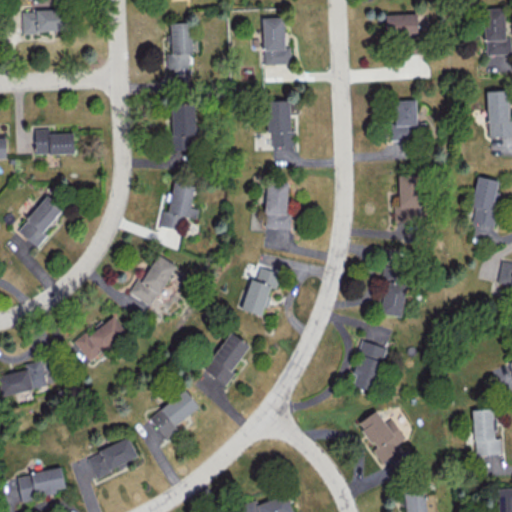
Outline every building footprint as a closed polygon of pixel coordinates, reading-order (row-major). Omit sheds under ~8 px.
[(504,38),(504,7),(483,7),(484,54),(510,54),(510,38),(504,38)] [(20,9),(21,32),(63,31),(63,8),(20,9)] [(385,34),(416,33),(416,12),(384,13),(385,34)] [(262,64),(290,63),(289,46),(284,46),(283,16),(261,17),(262,64)] [(166,68),(188,67),(188,53),(191,53),(190,21),(169,22),(170,54),(166,54),(166,68)] [(507,89),(485,90),(487,136),(511,135),(511,119),(508,119),(507,89)] [(394,125),(390,125),(390,139),(415,139),(414,99),(393,99),(394,125)] [(267,132),(270,132),(271,145),(291,145),(289,100),(266,100),(267,132)] [(34,153),(72,152),(72,132),(48,132),(48,128),(33,128),(34,153)] [(398,206),(392,206),(393,220),(421,220),(419,172),(397,173),(398,206)] [(497,179),(477,175),(468,220),(493,225),(498,197),(493,196),(497,179)] [(158,226),(177,229),(179,215),(195,218),(197,207),(190,206),(193,184),(172,181),(170,193),(163,192),(158,226)] [(285,214),(286,182),(265,182),(263,227),(289,228),(289,214),(285,214)] [(42,231),(63,206),(47,193),(16,230),(36,246),(46,234),(42,231)] [(145,276),(137,273),(128,293),(155,305),(173,262),(154,254),(145,276)] [(511,288),(511,261),(499,260),(496,287),(511,288)] [(241,308),(259,314),(262,305),(265,305),(271,287),(274,288),(279,273),(254,265),(241,308)] [(403,285),(383,284),(380,314),(401,315),(403,285)] [(84,330),(72,340),(89,361),(125,332),(112,315),(88,334),(84,330)] [(231,370),(248,344),(228,331),(203,370),(225,384),(233,372),(231,370)] [(351,384),(370,390),(385,347),(361,339),(350,372),(354,374),(351,384)] [(24,369),(0,374),(0,394),(47,384),(41,358),(23,362),(24,369)] [(148,416),(162,435),(199,407),(184,388),(148,416)] [(473,454),(499,453),(499,437),(494,438),(493,408),(471,408),(473,454)] [(391,417),(384,422),(375,409),(355,423),(381,461),(398,449),(394,443),(404,437),(391,417)] [(127,436),(85,456),(94,476),(137,456),(127,436)] [(16,474),(20,499),(56,493),(55,488),(64,487),(61,467),(16,474)] [(496,511),(511,511),(511,486),(496,487),(496,511)] [(404,511),(425,511),(424,491),(403,492),(404,511)] [(288,511),(288,498),(240,499),(240,511),(288,511)]
